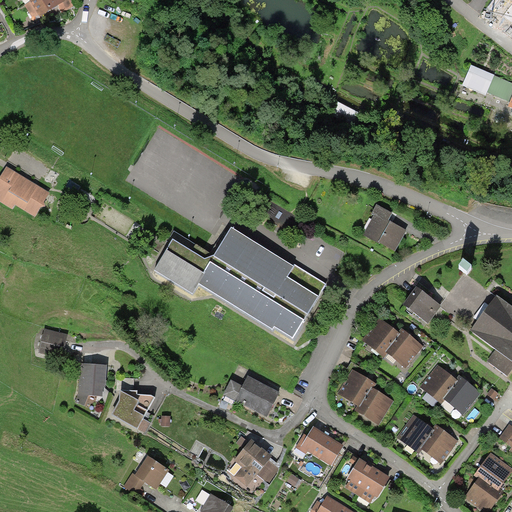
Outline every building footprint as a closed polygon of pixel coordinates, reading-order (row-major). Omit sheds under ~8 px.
[(33,0),(30,2),(25,6),(31,15),(37,12),(40,17),(59,5),(65,1),(64,0),(33,0)] [(71,0),(64,0),(65,1),(59,5),(64,12),(75,5),(71,0)] [(511,0),(510,0),(498,15),(511,25),(511,0)] [(487,93),(494,76),(471,66),(462,86),(486,96),(487,93)] [(510,102),(511,97),(511,82),(494,76),(487,93),(510,102)] [(49,193),(7,167),(0,177),(0,201),(12,209),(15,205),(35,217),(49,193)] [(372,214),(374,216),(375,214),(388,221),(392,214),(377,205),(372,214)] [(395,252),(407,231),(388,221),(375,214),(374,216),(363,235),(379,244),(380,243),(395,252)] [(293,267),(231,229),(214,257),(205,260),(173,240),(155,271),(193,295),(199,285),(272,332),(274,329),(293,341),(319,298),(318,297),(326,285),(294,265),(293,267)] [(472,270),(463,264),(459,270),(467,276),(472,270)] [(429,324),(442,307),(417,288),(403,306),(429,324)] [(511,307),(496,296),(470,332),(495,350),(487,361),(507,376),(511,370),(511,307)] [(394,329),(380,318),(362,340),(384,359),(388,355),(386,353),(400,335),(398,333),(394,329)] [(68,335),(44,329),(39,353),(62,358),(68,335)] [(408,334),(402,329),(398,333),(400,335),(386,353),(388,355),(406,369),(424,347),(408,334)] [(107,366),(82,365),(80,377),(79,377),(77,398),(78,398),(79,402),(79,403),(93,409),(97,396),(103,397),(103,388),(106,388),(107,366)] [(451,376),(437,365),(419,387),(442,405),(445,401),(443,399),(458,381),(456,380),(451,376)] [(369,380),(352,370),(337,394),(357,406),(359,407),(371,388),(374,389),(377,385),(369,380)] [(280,393),(248,376),(242,386),(231,380),(223,395),(267,417),(280,393)] [(466,381),(459,376),(456,380),(458,381),(443,399),(445,401),(463,415),(481,393),(466,381)] [(374,389),(371,388),(359,407),(357,406),(355,411),(379,426),(394,401),(379,392),(374,389)] [(498,394),(491,389),(487,395),(494,400),(498,394)] [(138,391),(122,390),(121,392),(120,391),(119,402),(112,415),(138,430),(145,418),(144,417),(155,398),(151,396),(137,395),(138,391)] [(428,425),(414,415),(396,437),(420,455),(423,451),(421,449),(435,431),(433,429),(428,425)] [(171,417),(161,416),(161,426),(170,426),(171,417)] [(443,430),(436,425),(433,429),(435,431),(421,449),(423,451),(441,464),(458,442),(443,430)] [(511,426),(509,425),(499,438),(511,448),(509,451),(511,453),(511,426)] [(326,435),(313,427),(308,437),(304,434),(296,448),(306,454),(308,452),(331,466),(344,446),(326,435)] [(260,447),(252,440),(234,461),(242,467),(234,477),(247,487),(258,475),(271,459),(272,457),(260,447)] [(499,491),(500,490),(502,487),(511,473),(511,469),(491,453),(474,476),(478,479),(480,477),(499,491)] [(169,471),(148,457),(135,475),(135,476),(145,483),(147,484),(156,490),(160,484),(168,473),(169,471)] [(280,466),(271,459),(258,475),(269,484),(277,474),(280,466)] [(345,488),(358,496),(375,468),(370,465),(360,459),(346,481),(348,483),(345,488)] [(378,470),(375,468),(358,496),(371,504),(375,497),(377,498),(390,478),(378,470)] [(135,476),(135,475),(133,473),(124,487),(137,495),(145,483),(135,476)] [(174,477),(168,473),(160,484),(166,488),(174,477)] [(300,479),(291,473),(286,481),(295,486),(300,479)] [(505,494),(500,490),(499,491),(480,477),(478,479),(464,498),(483,511),(489,511),(498,502),(500,499),(505,494)] [(231,511),(234,508),(211,494),(200,511),(231,511)] [(353,511),(344,506),(328,496),(322,504),(317,511),(353,511)] [(311,511),(317,511),(322,504),(317,501),(311,511)]
